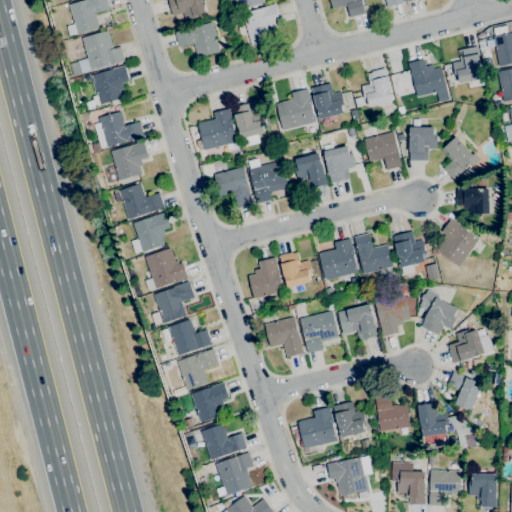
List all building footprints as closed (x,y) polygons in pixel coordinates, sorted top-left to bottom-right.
[(77,34),(68,4),(82,0),(106,0),(110,10),(95,14),(99,28),(77,34)] [(185,21),(183,13),(172,16),(167,0),(201,0),(205,12),(198,14),(199,17),(185,21)] [(239,12),(239,9),(237,10),(234,0),(263,0),(264,2),(249,6),(249,9),(239,12)] [(349,17),(347,6),(342,7),(342,6),(332,9),(329,0),(360,0),(364,13),(349,17)] [(251,46),(242,13),(264,7),(274,4),(281,25),(270,28),(273,39),(251,46)] [(197,58),(193,43),(179,47),(174,32),(181,30),(180,28),(207,20),(208,23),(211,22),(219,51),(197,58)] [(73,76),(69,64),(78,61),(77,61),(87,58),(81,37),(107,30),(108,34),(109,33),(113,48),(120,46),(124,61),(81,72),(81,74),(73,76)] [(511,63),(499,66),(493,36),(511,32),(511,63)] [(459,83),(457,76),(454,76),(452,62),(460,60),(459,57),(463,56),(462,51),(458,52),(458,50),(477,46),(481,67),(481,68),(483,78),(459,83)] [(486,69),(483,60),(490,58),(493,67),(486,69)] [(418,96),(409,63),(424,59),(426,66),(432,65),(433,69),(441,67),(446,89),(418,96)] [(88,109),(86,103),(93,101),(92,96),(97,95),(96,93),(95,93),(92,84),(93,83),(91,75),(111,70),(111,69),(124,65),(129,82),(122,84),(123,89),(120,90),(122,98),(118,99),(119,103),(112,105),(111,101),(99,104),(100,105),(95,107),(88,109)] [(369,106),(367,99),(364,100),(361,86),(369,84),(367,74),(371,73),(371,71),(385,68),(393,101),(369,106)] [(511,100),(503,102),(497,71),(511,68),(511,100)] [(318,119),(312,95),(313,95),(311,88),(330,83),(332,94),(340,92),(344,105),(341,106),(343,113),(318,119)] [(282,130),(276,104),(279,103),(289,100),(289,98),(292,97),(291,93),(307,89),(311,104),(310,104),(315,122),(282,130)] [(452,101),(450,93),(456,91),(459,100),(452,101)] [(240,139),(232,107),(252,103),(252,104),(248,105),(249,109),(253,108),(254,113),(256,112),(259,123),(262,122),(264,133),(240,139)] [(511,140),(507,142),(503,125),(511,124),(508,109),(510,108),(509,106),(511,105),(511,140)] [(228,151),(226,145),(203,150),(197,124),(199,123),(215,119),(213,113),(229,109),(231,118),(231,119),(238,148),(228,151)] [(100,148),(93,124),(99,122),(98,118),(120,111),(124,126),(138,122),(143,136),(106,147),(106,146),(100,148)] [(427,160),(409,161),(409,127),(434,126),(434,135),(436,135),(436,149),(427,149),(427,160)] [(386,170),(383,159),(369,162),(363,139),(392,132),(401,166),(386,170)] [(453,179),(443,168),(451,160),(441,149),(443,147),(444,148),(455,137),(457,139),(462,134),(466,138),(461,143),(472,155),(474,153),(478,158),(472,163),(463,170),(453,179)] [(110,151),(144,141),(149,156),(140,158),(142,165),(138,166),(141,174),(119,180),(110,151)] [(331,183),(329,176),(323,152),(324,151),(323,146),(332,144),(333,149),(347,146),(349,153),(352,153),(355,166),(347,168),(350,178),(331,183)] [(308,189),(308,187),(312,186),(310,182),(306,183),(305,179),(297,181),(294,168),(297,167),(295,158),(318,152),(321,164),(322,163),(325,176),(327,184),(308,189)] [(200,165),(198,158),(205,156),(207,163),(200,165)] [(257,203),(248,169),(281,160),(287,187),(285,187),(286,188),(269,192),(271,200),(257,203)] [(237,208),(233,193),(219,196),(213,174),(243,167),(252,204),(237,208)] [(128,219),(122,200),(116,202),(113,193),(119,191),(118,190),(140,183),(145,197),(159,192),(164,207),(128,219)] [(482,217),(467,217),(467,209),(456,209),(456,202),(455,202),(455,192),(456,192),(456,189),(464,189),(488,189),(488,199),(490,199),(490,203),(489,203),(489,214),(482,214),(482,217)] [(251,220),(247,209),(252,207),(256,219),(251,220)] [(134,253),(130,241),(138,238),(133,223),(165,212),(170,228),(163,230),(165,236),(161,237),(164,244),(142,251),(142,250),(134,253)] [(458,267),(436,250),(444,239),(442,238),(445,235),(441,232),(451,218),(463,228),(478,239),(458,267)] [(400,268),(394,244),(392,236),(411,231),(414,241),(422,239),(425,253),(424,254),(426,259),(424,260),(424,262),(400,268)] [(362,274),(353,236),(368,233),(372,248),(387,244),(392,266),(362,274)] [(324,280),(318,254),(321,253),(320,252),(335,249),(334,242),(350,238),(353,254),(357,272),(324,280)] [(147,290),(144,280),(151,278),(144,257),(169,248),(175,263),(177,262),(178,264),(182,263),(187,277),(155,289),(155,288),(147,290)] [(287,288),(280,264),(281,264),(279,255),(292,252),(292,253),(297,252),(300,262),(308,260),(311,274),(312,280),(310,280),(311,282),(287,288)] [(254,298),(248,276),(255,274),(254,270),(261,268),(259,261),(274,257),(283,291),(254,298)] [(428,280),(425,266),(435,263),(438,277),(428,280)] [(352,289),(350,279),(358,276),(361,287),(352,289)] [(164,323),(154,294),(189,282),(194,297),(181,302),(186,315),(164,323)] [(438,336),(421,327),(424,320),(424,319),(428,311),(425,309),(424,311),(419,308),(420,306),(419,306),(422,300),(420,299),(422,294),(425,294),(427,289),(439,295),(437,298),(457,309),(454,316),(456,318),(450,330),(446,328),(444,327),(443,326),(438,336)] [(381,337),(380,332),(381,331),(374,303),(404,295),(410,318),(402,320),(403,324),(396,326),(398,332),(381,337)] [(359,341),(357,330),(342,334),(337,312),(345,310),(369,304),(371,315),(373,315),(376,327),(375,327),(377,336),(359,341)] [(307,353),(299,318),(332,310),(339,343),(321,347),(322,349),(307,353)] [(155,325),(151,315),(158,312),(162,323),(155,325)] [(286,357),(283,343),(270,347),(264,324),(294,317),(303,353),(286,357)] [(178,355),(168,327),(189,319),(192,328),(193,328),(195,333),(206,329),(211,344),(178,355)] [(452,363),(448,350),(449,350),(448,345),(458,342),(455,334),(461,332),(460,330),(464,328),(465,330),(468,329),(470,332),(476,330),(479,338),(488,335),(492,350),(484,353),(460,361),(452,363)] [(218,360),(214,348),(226,344),(230,356),(218,360)] [(186,390),(176,361),(213,349),(217,363),(203,368),(208,383),(186,390)] [(473,368),(472,359),(482,358),(483,366),(478,367),(479,368),(473,368)] [(467,371),(461,371),(461,368),(462,368),(462,362),(465,362),(465,361),(469,361),(469,368),(467,368),(467,371)] [(484,380),(477,377),(480,370),(487,373),(484,380)] [(470,411),(454,404),(458,395),(454,394),(456,390),(447,386),(453,371),(466,377),(476,381),(474,386),(480,388),(470,411)] [(200,423),(190,394),(223,382),(228,398),(222,400),(226,414),(200,423)] [(379,431),(374,396),(390,394),(392,406),(407,404),(410,427),(379,431)] [(341,436),(338,425),(337,425),(332,406),(351,401),(354,412),(362,410),(365,419),(361,419),(364,431),(341,436)] [(447,421),(448,425),(445,425),(446,432),(448,442),(423,446),(417,405),(433,403),(434,403),(436,410),(438,410),(438,412),(446,411),(447,417),(447,421)] [(304,448),(297,421),(314,417),(313,410),(328,407),(336,440),(304,448)] [(447,417),(460,415),(485,444),(459,448),(457,436),(454,431),(455,430),(448,420),(447,421),(447,417)] [(210,460),(200,431),(222,423),(227,438),(241,433),(246,447),(210,460)] [(510,456),(502,455),(503,447),(510,448),(510,456)] [(225,495),(215,464),(248,452),(252,466),(245,468),(251,486),(225,495)] [(358,498),(357,492),(340,495),(337,482),(335,483),(335,478),(330,479),(327,464),(360,457),(360,458),(370,456),(371,465),(362,467),(367,489),(365,490),(366,497),(358,498)] [(424,504),(409,503),(409,497),(405,497),(405,493),(396,492),(397,482),(391,481),(392,462),(413,463),(413,466),(418,466),(418,472),(426,472),(424,504)] [(200,478),(197,470),(212,465),(215,472),(200,478)] [(495,507),(476,506),(476,505),(480,505),(480,500),(476,500),(476,495),(468,495),(468,482),(471,482),(471,473),(485,474),(485,467),(495,468),(495,474),(496,474),(496,487),(498,487),(498,500),(495,500),(495,507)] [(444,506),(429,505),(430,470),(461,471),(460,494),(451,493),(451,495),(444,495),(444,506)] [(222,511),(243,496),(251,507),(263,498),(273,511),(222,511)] [(225,508),(222,504),(228,499),(231,504),(225,508)]
